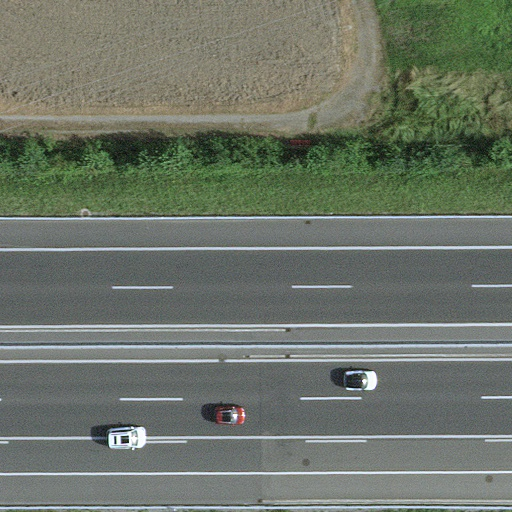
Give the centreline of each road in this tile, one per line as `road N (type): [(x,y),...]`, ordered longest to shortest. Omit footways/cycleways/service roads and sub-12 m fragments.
road 1 (motorway): [(511,285),(0,289)]
road 2 (motorway): [(0,399),(511,396)]
road 3 (track): [(0,122),(288,125),(340,91),(368,41),(359,0)]
